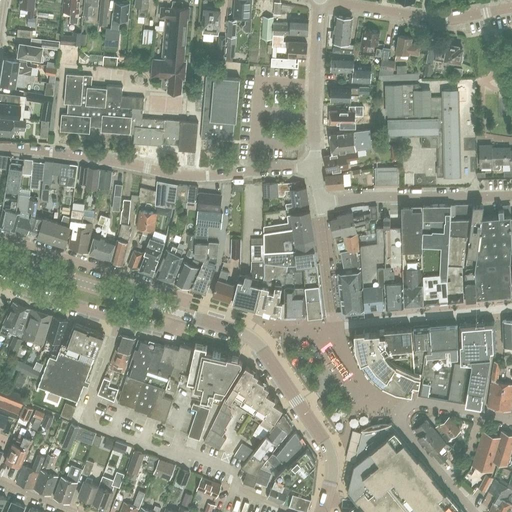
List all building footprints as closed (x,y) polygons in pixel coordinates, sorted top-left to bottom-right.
[(34,7),(34,0),(20,0),(20,6),(28,7),(28,17),(33,17),(34,7)] [(78,0),(63,0),(63,10),(71,10),(70,21),(77,22),(78,0)] [(98,4),(97,0),(84,0),(83,13),(92,13),(93,3),(98,4)] [(106,24),(106,17),(107,0),(100,0),(99,23),(106,24)] [(118,18),(127,19),(129,3),(128,3),(128,1),(122,0),(122,2),(114,1),(113,18),(111,17),(111,24),(113,24),(113,26),(117,27),(117,24),(118,25),(118,18)] [(148,16),(149,0),(135,0),(135,5),(140,6),(139,16),(148,16)] [(234,0),(233,16),(246,17),(245,23),(243,25),(243,28),(245,30),(250,31),(251,17),(250,17),(251,0),(234,0)] [(160,17),(166,17),(162,59),(152,58),(150,75),(163,76),(163,85),(168,86),(168,92),(180,93),(181,78),(184,78),(185,62),(183,61),(186,19),(188,19),(189,7),(181,7),(181,6),(181,5),(179,5),(179,3),(175,2),(175,6),(172,6),(172,8),(161,7),(161,8),(160,17)] [(207,7),(206,8),(204,8),(203,19),(202,19),(201,25),(203,25),(203,27),(203,32),(217,34),(218,28),(220,9),(212,9),(211,7),(207,7)] [(352,48),(353,43),(350,42),(352,17),(335,15),(332,41),(341,42),(340,47),(352,48)] [(272,33),(273,22),(272,22),(273,17),(263,17),(262,35),(272,36),(272,33)] [(307,34),(307,18),(290,17),(290,23),(273,22),(272,33),(307,34)] [(236,19),(229,19),(227,35),(235,35),(236,19)] [(376,44),(379,31),(365,28),(365,31),(363,31),(360,49),(366,50),(367,45),(368,45),(368,43),(376,44)] [(17,29),(16,36),(31,38),(32,38),(32,30),(17,29)] [(155,30),(144,29),(142,43),(153,44),(155,30)] [(115,40),(116,31),(108,30),(107,40),(115,40)] [(59,41),(59,42),(79,44),(80,32),(74,31),(73,36),(60,35),(59,41)] [(419,43),(410,41),(411,36),(398,34),(396,50),(396,54),(400,54),(401,51),(409,52),(409,51),(418,52),(419,43)] [(43,46),(58,49),(59,41),(44,39),(43,46)] [(295,56),(296,56),(305,56),(306,41),(289,40),(288,57),(271,56),(270,65),(295,66),(295,56)] [(40,52),(41,46),(19,42),(18,45),(17,46),(16,48),(16,49),(16,51),(17,52),(17,55),(31,57),(30,59),(42,61),(43,56),(40,52)] [(444,61),(445,58),(460,61),(462,60),(463,55),(461,53),(462,48),(461,47),(458,46),(458,44),(446,42),(446,44),(437,43),(434,59),(444,61)] [(381,56),(381,58),(388,59),(390,48),(383,47),(382,49),(381,56)] [(370,82),(371,66),(353,65),(353,56),(332,55),(331,70),(352,71),(352,81),(370,82)] [(2,57),(0,70),(0,71),(0,82),(14,85),(20,85),(20,81),(28,82),(31,66),(27,65),(25,63),(26,60),(2,57)] [(379,69),(387,70),(388,59),(381,58),(379,69)] [(393,71),(395,60),(388,59),(387,70),(393,71)] [(432,64),(426,63),(424,75),(430,76),(432,64)] [(62,67),(58,116),(69,117),(69,115),(115,118),(118,72),(78,69),(62,67)] [(459,176),(457,95),(457,89),(442,89),(442,96),(429,96),(429,88),(417,89),(414,86),(414,83),(385,84),(386,114),(388,114),(388,119),(388,134),(421,133),(421,146),(438,145),(438,165),(437,165),(437,176),(444,176),(459,176)] [(331,85),(331,93),(330,94),(330,98),(331,99),(331,100),(350,100),(350,93),(358,94),(359,86),(331,85)] [(53,96),(27,92),(26,98),(52,102),(53,96)] [(0,115),(21,118),(23,96),(0,93),(0,115)] [(235,134),(226,99),(153,118),(160,144),(159,157),(205,160),(206,142),(235,134)] [(340,125),(355,125),(355,105),(349,105),(349,110),(346,110),(346,108),(341,108),(341,110),(332,110),(332,111),(329,111),(329,121),(332,121),(332,123),(340,123),(340,125)] [(25,119),(0,118),(0,133),(16,133),(16,128),(25,129),(25,119)] [(332,152),(372,147),(370,128),(330,133),(332,152)] [(491,147),(491,145),(486,145),(479,145),(479,166),(492,166),(492,163),(491,147)] [(503,147),(491,147),(492,163),(492,166),(492,169),(499,169),(501,168),(500,163),(510,163),(509,150),(510,150),(510,147),(503,147)] [(356,150),(324,155),(327,171),(340,169),(340,167),(348,166),(348,165),(350,165),(350,163),(350,159),(358,158),(356,150)] [(0,166),(9,168),(11,155),(0,154),(0,166)] [(19,196),(21,188),(25,157),(11,155),(9,168),(3,203),(3,205),(4,206),(0,222),(0,223),(15,229),(22,211),(17,209),(18,205),(19,196)] [(54,161),(45,160),(43,182),(52,183),(54,161)] [(398,161),(399,174),(409,174),(408,160),(398,161)] [(40,182),(42,162),(33,161),(31,181),(40,182)] [(76,188),(78,166),(70,165),(68,187),(76,188)] [(89,167),(81,166),(80,176),(79,182),(87,183),(87,179),(89,167)] [(386,184),(386,166),(374,167),(374,184),(386,184)] [(386,166),(386,184),(397,184),(396,166),(386,166)] [(97,190),(99,168),(89,167),(87,179),(87,183),(86,189),(97,190)] [(98,186),(111,187),(113,170),(100,169),(98,186)] [(360,169),(352,170),(353,177),(361,175),(360,169)] [(326,187),(343,186),(343,173),(326,174),(326,187)] [(293,203),(308,201),(306,186),(299,187),(298,181),(292,181),(291,183),(278,183),(278,182),(263,183),(264,196),(278,195),(278,190),(291,189),(293,203)] [(187,201),(188,185),(178,183),(176,199),(187,201)] [(187,201),(196,202),(198,186),(188,184),(188,185),(187,201)] [(139,199),(156,203),(157,190),(141,186),(139,199)] [(21,188),(19,196),(26,197),(28,189),(21,188)] [(219,211),(221,195),(199,192),(197,208),(219,211)] [(15,229),(38,236),(44,217),(44,218),(36,215),(39,199),(30,197),(28,210),(32,211),(32,214),(24,211),(26,207),(18,205),(17,209),(22,211),(15,229)] [(122,210),(122,223),(123,223),(112,261),(123,264),(132,230),(130,230),(131,225),(128,224),(131,199),(124,199),(123,210),(122,210)] [(422,303),(420,266),(423,266),(422,214),(422,204),(402,205),(402,225),(405,304),(422,303)] [(447,220),(447,204),(423,204),(423,274),(424,303),(425,303),(425,302),(426,302),(443,301),(443,293),(443,281),(443,275),(443,265),(444,265),(445,235),(447,220)] [(473,204),(447,204),(447,220),(445,235),(444,265),(443,265),(443,275),(443,281),(443,293),(443,301),(448,301),(463,299),(463,266),(464,266),(467,236),(467,235),(470,235),(471,223),(472,218),(471,218),(473,204)] [(476,298),(475,272),(478,249),(480,234),(482,217),(484,205),(473,204),(472,216),(472,218),(471,223),(470,235),(467,235),(467,236),(469,236),(467,253),(464,273),(465,299),(476,298)] [(377,205),(370,205),(371,218),(378,217),(377,205)] [(478,249),(475,272),(476,272),(476,280),(477,280),(477,282),(476,282),(477,298),(511,295),(511,261),(511,242),(511,241),(511,217),(511,215),(504,215),(504,209),(505,209),(505,205),(497,205),(498,210),(499,210),(499,216),(482,217),(480,234),(478,249)] [(73,209),(71,217),(70,225),(73,226),(70,247),(89,252),(94,216),(84,214),(84,211),(73,209)] [(149,234),(151,234),(152,230),(155,230),(157,212),(139,210),(138,227),(143,228),(142,233),(149,234)] [(221,227),(222,212),(197,210),(196,225),(221,227)] [(264,225),(263,244),(263,252),(263,253),(299,250),(315,248),(309,211),(291,213),(292,214),(287,215),(288,222),(264,225)] [(354,226),(366,224),(364,214),(353,216),(352,212),(337,214),(338,217),(331,218),(333,232),(341,231),(341,234),(356,231),(354,226)] [(70,225),(71,217),(64,214),(61,223),(44,217),(38,236),(65,246),(67,238),(70,225)] [(111,217),(107,216),(102,214),(99,224),(104,225),(102,230),(103,231),(102,235),(96,233),(90,253),(111,260),(116,240),(107,237),(110,223),(111,217)] [(405,304),(402,225),(390,225),(390,216),(389,214),(385,214),(384,216),(384,225),(385,243),(386,261),(384,261),(385,285),(385,307),(387,306),(387,307),(403,305),(404,305),(404,304),(405,304)] [(385,243),(384,225),(376,225),(377,241),(360,244),(363,286),(364,308),(383,307),(382,285),(385,285),(384,261),(386,261),(385,243)] [(152,237),(155,230),(152,230),(151,234),(149,234),(148,237),(150,237),(147,244),(144,251),(146,252),(139,269),(153,274),(165,242),(152,237)] [(140,241),(147,244),(150,237),(148,237),(149,234),(142,233),(140,241)] [(364,309),(362,272),(362,271),(361,266),(360,249),(357,233),(343,236),(346,250),(340,251),(344,270),(346,269),(346,272),(338,273),(342,309),(343,309),(343,310),(344,311),(345,311),(364,309)] [(231,238),(231,256),(241,256),(241,238),(231,238)] [(217,260),(219,242),(195,241),(194,255),(204,258),(193,287),(206,292),(216,266),(215,265),(217,260)] [(181,256),(184,250),(173,246),(170,251),(167,249),(156,275),(173,281),(183,257),(181,256)] [(263,253),(263,260),(263,261),(277,263),(288,264),(285,283),(284,286),(284,300),(284,302),(282,302),(280,315),(306,315),(306,291),(303,264),(317,262),(316,260),(315,248),(299,250),(263,253)] [(138,269),(144,253),(134,250),(128,266),(138,269)] [(251,252),(251,260),(263,260),(263,253),(263,252),(251,252)] [(191,287),(200,267),(197,266),(199,261),(194,259),(192,264),(184,261),(175,281),(191,287)] [(246,273),(245,274),(239,273),(233,301),(249,306),(248,308),(255,310),(255,308),(256,308),(263,274),(263,261),(263,260),(251,260),(251,266),(249,274),(246,273)] [(277,263),(263,261),(263,274),(256,308),(280,315),(282,302),(284,302),(284,300),(283,301),(280,300),(282,282),(285,283),(288,264),(277,263)] [(323,313),(317,262),(303,264),(306,291),(309,315),(323,313)] [(230,300),(235,285),(226,282),(229,272),(221,269),(213,295),(230,300)] [(75,299),(107,304),(109,293),(77,287),(75,299)] [(0,331),(0,332),(8,336),(9,332),(21,337),(23,332),(30,308),(13,301),(3,324),(0,331)] [(42,343),(52,314),(32,308),(30,316),(29,316),(23,337),(42,343)] [(62,329),(63,329),(67,319),(54,315),(46,338),(51,340),(49,346),(55,349),(57,342),(58,342),(62,329)] [(511,318),(502,320),(504,346),(511,344),(511,318)] [(460,323),(460,342),(461,361),(473,361),(466,402),(481,405),(491,350),(496,349),(495,320),(460,323)] [(96,356),(105,334),(74,322),(65,344),(61,343),(56,358),(49,355),(38,385),(37,385),(35,390),(37,390),(39,386),(76,400),(75,404),(76,405),(78,400),(77,400),(94,356),(96,356)] [(419,384),(418,390),(418,394),(466,402),(473,361),(461,361),(460,342),(457,342),(457,323),(430,326),(432,351),(424,351),(421,372),(419,384)] [(416,352),(413,352),(414,371),(421,372),(424,351),(432,351),(430,326),(414,327),(416,352)] [(412,393),(412,389),(413,383),(419,384),(421,372),(414,371),(413,352),(413,327),(385,330),(371,331),(366,332),(366,330),(354,331),(355,346),(356,346),(355,346),(361,361),(370,374),(382,384),(396,391),(396,390),(397,390),(396,391),(412,393)] [(123,373),(125,367),(128,360),(135,338),(128,336),(122,334),(119,340),(110,362),(111,363),(110,368),(123,373)] [(17,349),(22,338),(15,335),(10,346),(17,349)] [(128,371),(126,375),(166,388),(175,391),(182,372),(188,374),(194,348),(180,344),(179,348),(165,343),(164,346),(155,343),(155,344),(138,339),(129,365),(130,365),(128,371)] [(194,348),(188,374),(187,380),(191,392),(201,394),(201,396),(213,399),(213,397),(220,398),(242,362),(239,360),(239,357),(238,356),(238,355),(233,354),(232,355),(206,350),(207,345),(203,344),(203,343),(197,342),(197,343),(196,342),(194,347),(194,348)] [(19,370),(22,363),(17,360),(13,367),(19,370)] [(494,361),(492,371),(492,375),(491,379),(494,380),(494,381),(491,380),(487,407),(510,411),(511,400),(511,383),(496,381),(497,380),(498,380),(499,376),(499,372),(501,362),(494,361)] [(27,374),(31,367),(22,363),(19,370),(27,374)] [(224,428),(232,416),(231,415),(232,413),(231,408),(228,405),(231,400),(252,413),(250,415),(260,421),(258,424),(255,422),(252,427),(255,429),(254,430),(264,436),(271,429),(270,428),(283,408),(273,402),(275,398),(265,392),(269,388),(263,384),(264,382),(256,377),(258,375),(253,372),(254,370),(246,365),(226,397),(211,428),(204,441),(219,448),(226,438),(222,435),(226,429),(224,428)] [(31,376),(37,379),(40,372),(35,369),(31,376)] [(126,375),(117,402),(135,408),(134,410),(150,415),(150,416),(165,421),(173,399),(163,396),(166,388),(126,375)] [(104,376),(97,393),(114,401),(117,389),(108,385),(111,380),(108,379),(108,377),(104,376)] [(0,400),(21,408),(25,398),(0,389),(0,400)] [(71,419),(75,407),(65,403),(60,415),(71,419)] [(188,436),(200,440),(210,408),(193,403),(191,408),(197,410),(188,436)] [(24,404),(19,416),(29,420),(34,408),(24,404)] [(36,409),(33,415),(42,419),(45,412),(36,409)] [(283,413),(271,429),(264,436),(254,450),(246,460),(241,467),(247,471),(258,476),(261,468),(260,467),(272,452),(266,448),(273,439),(278,444),(292,426),(283,413)] [(42,424),(49,427),(53,416),(46,414),(42,424)] [(446,440),(459,430),(449,416),(436,427),(446,440)] [(418,437),(431,453),(432,452),(441,462),(447,457),(442,452),(448,446),(450,448),(452,446),(450,444),(444,442),(445,441),(426,419),(416,428),(421,434),(418,437)] [(79,426),(79,425),(72,423),(65,439),(62,446),(70,449),(73,442),(79,426)] [(462,511),(463,511),(461,507),(460,508),(459,507),(432,474),(433,474),(419,457),(418,457),(404,441),(396,431),(394,429),(393,428),(392,426),(390,426),(388,426),(386,426),(384,427),(383,429),(383,431),(383,433),(382,433),(374,435),(373,433),(372,432),(370,431),(368,430),(366,431),(364,432),(362,433),(362,435),(361,438),(354,463),(354,464),(348,490),(354,497),(356,500),(356,501),(358,503),(356,504),(354,506),(356,508),(351,511),(462,511)] [(96,432),(89,430),(85,441),(92,444),(96,432)] [(273,472),(275,472),(276,473),(277,475),(288,463),(287,462),(305,445),(295,430),(276,453),(273,451),(272,452),(260,467),(261,468),(258,476),(256,481),(268,486),(273,472)] [(511,433),(502,430),(500,436),(483,430),(472,464),(492,471),(495,462),(511,467),(511,433)] [(4,459),(12,462),(22,437),(24,434),(19,432),(16,437),(14,436),(12,442),(11,441),(4,459)] [(27,439),(22,437),(12,462),(13,463),(12,465),(19,468),(27,448),(24,447),(27,439)] [(452,446),(457,451),(462,446),(456,441),(452,446)] [(233,455),(246,460),(254,450),(241,442),(233,455)] [(289,464),(288,463),(277,475),(279,478),(313,492),(316,459),(307,446),(293,460),(293,461),(289,464)] [(144,452),(134,449),(127,468),(137,471),(144,452)] [(43,464),(49,466),(53,455),(47,453),(43,464)] [(170,475),(174,464),(159,458),(155,469),(170,475)] [(87,459),(82,472),(89,475),(94,462),(87,459)] [(23,464),(20,472),(16,482),(32,488),(41,463),(34,461),(32,468),(23,464)] [(137,471),(127,468),(124,476),(134,479),(137,471)] [(189,471),(181,468),(177,480),(184,483),(189,471)] [(41,469),(40,472),(33,488),(50,495),(57,476),(41,469)] [(120,487),(124,474),(117,471),(112,484),(120,487)] [(254,486),(256,481),(258,476),(247,471),(242,482),(254,486)] [(475,473),(470,479),(476,485),(482,479),(475,473)] [(490,477),(485,474),(479,487),(483,489),(490,477)] [(69,502),(77,482),(61,476),(53,496),(69,502)] [(78,495),(92,500),(98,485),(91,483),(92,478),(86,476),(85,480),(84,480),(78,495)] [(216,496),(222,483),(202,476),(197,488),(216,496)] [(491,511),(509,511),(511,507),(511,495),(510,494),(511,489),(495,479),(488,491),(492,493),(492,494),(497,496),(489,510),(490,511),(491,511)] [(311,495),(290,489),(291,486),(275,480),(273,485),(272,485),(272,486),(271,485),(269,488),(271,488),(268,497),(283,503),(283,502),(289,505),(289,506),(306,511),(311,495)] [(106,505),(112,491),(98,485),(92,500),(106,505)] [(477,487),(473,493),(477,497),(482,491),(477,487)] [(136,511),(144,491),(138,489),(132,504),(124,501),(119,511),(136,511)] [(476,499),(481,503),(487,497),(483,492),(476,499)] [(21,511),(24,505),(11,500),(5,511),(21,511)] [(213,511),(216,505),(208,502),(204,511),(213,511)]
